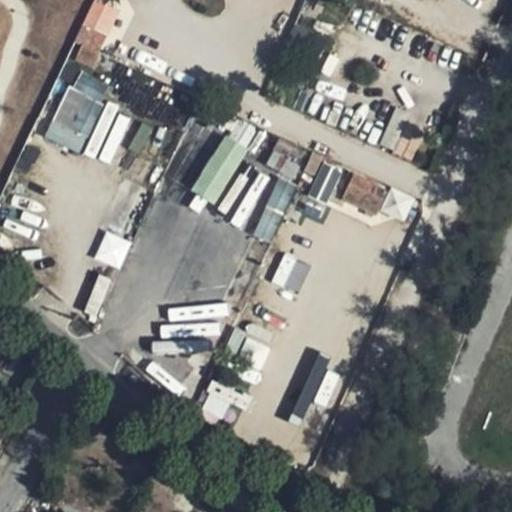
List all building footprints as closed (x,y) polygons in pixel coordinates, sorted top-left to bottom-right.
[(99,52),(81,44),(74,59),(92,68),(99,52)] [(135,74),(127,91),(166,109),(172,95),(174,92),(135,74)] [(123,97),(74,75),(45,136),(94,159),(123,97)] [(172,95),(166,109),(179,115),(184,101),(172,95)] [(189,189),(212,204),(249,149),(226,134),(189,189)] [(246,228),(266,178),(253,173),(233,223),(246,228)] [(344,189),(370,201),(377,187),(351,174),(344,189)] [(274,178),(255,235),(273,242),(292,184),(274,178)] [(381,206),(388,191),(377,187),(370,201),(381,206)] [(94,258),(118,268),(129,242),(105,232),(94,258)] [(304,416),(329,359),(318,354),(293,411),(304,416)]
